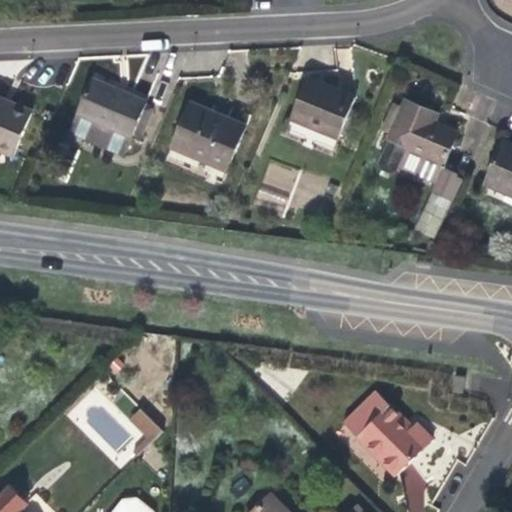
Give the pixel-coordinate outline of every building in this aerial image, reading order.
[(146,104),(147,102),(122,91),(92,79),(69,132),(125,155),(133,137),(146,104)] [(307,79),(291,118),(339,138),(356,98),(334,89),(307,79)] [(0,107),(7,111),(10,104),(0,99),(0,107)] [(435,183),(444,162),(457,133),(441,126),(434,123),(438,115),(406,101),(403,107),(391,135),(379,163),(381,169),(391,173),(397,171),(398,167),(435,183)] [(190,102),(188,108),(221,122),(224,117),(215,113),(190,102)] [(382,130),(391,135),(403,107),(394,103),(382,130)] [(0,107),(0,148),(14,155),(32,113),(10,104),(7,111),(0,107)] [(146,104),(133,137),(141,140),(154,108),(146,104)] [(188,108),(171,147),(227,171),(246,126),(224,117),(221,122),(188,108)] [(511,145),(504,142),(486,184),(511,195),(511,145)] [(444,162),(435,183),(432,191),(454,200),(465,173),(460,170),(460,169),(444,162)] [(465,378),(455,376),(453,391),(463,393),(465,378)] [(345,424),(397,477),(414,459),(433,440),(417,423),(412,428),(378,393),(345,424)] [(126,424),(144,442),(155,431),(137,413),(126,424)] [(129,456),(134,461),(160,436),(155,431),(144,442),(129,456)] [(19,511),(26,505),(10,488),(0,497),(0,511),(19,511)] [(362,511),(358,508),(353,511),(287,511),(272,495),(254,511),(362,511)] [(144,511),(132,502),(121,503),(113,511),(144,511)]
